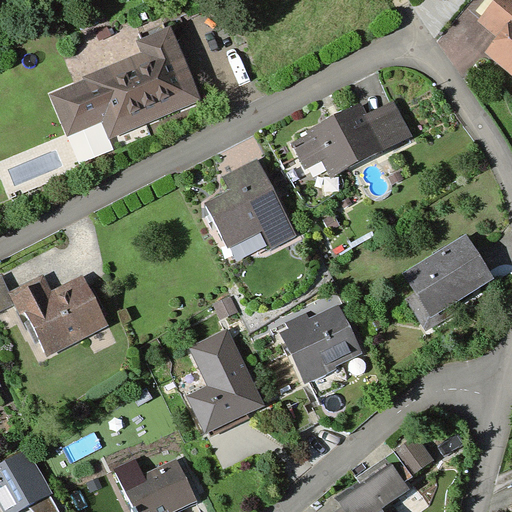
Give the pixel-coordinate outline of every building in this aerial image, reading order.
[(511,0),(500,0),(481,27),(501,43),(490,57),(511,72),(511,0)] [(146,57),(55,96),(74,140),(106,126),(113,143),(207,103),(176,30),(141,45),(146,57)] [(367,107),(295,144),(309,171),(328,161),(338,181),(419,139),(400,103),(373,117),(367,107)] [(234,195),(212,206),(235,251),(267,234),(276,251),(304,237),(265,161),(227,181),(234,195)] [(475,238),(410,278),(439,325),(504,284),(475,238)] [(3,279),(0,280),(0,314),(17,307),(3,279)] [(49,283),(16,300),(50,365),(116,330),(89,279),(56,296),(49,283)] [(347,306),(284,336),(311,391),(373,361),(347,306)] [(211,391),(193,400),(212,438),(272,408),(233,330),(191,352),(211,391)] [(34,454),(0,473),(0,504),(4,511),(26,511),(57,495),(34,454)] [(406,460),(341,511),(391,511),(426,484),(406,460)] [(183,463),(129,489),(140,511),(185,511),(203,503),(183,463)]
